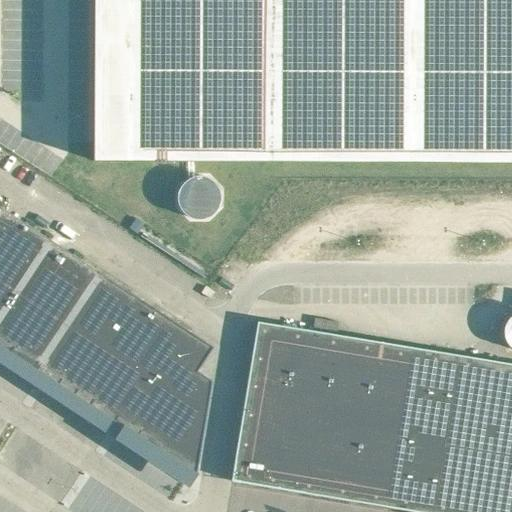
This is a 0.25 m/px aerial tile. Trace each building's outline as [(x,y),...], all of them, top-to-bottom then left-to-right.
[(511,0),(93,0),(93,161),(295,162),(511,162),(511,0)] [(0,207),(0,311),(48,239),(0,207)] [(48,239),(0,311),(0,346),(56,384),(120,286),(48,239)] [(120,286),(56,384),(112,421),(176,323),(120,286)] [(504,338),(504,339),(507,344),(508,344),(511,348),(511,315),(511,316),(507,320),(504,326),(503,332),(504,338)] [(257,322),(232,480),(390,507),(416,349),(257,322)] [(176,323),(112,421),(114,422),(137,436),(157,450),(174,461),(192,473),(193,473),(193,474),(193,475),(195,476),(195,477),(198,473),(196,473),(206,412),(211,381),(205,376),(197,371),(212,347),(178,325),(176,323)] [(416,349),(390,507),(422,511),(449,511),(475,359),(416,349)] [(511,511),(511,364),(475,359),(449,511),(511,511)]
